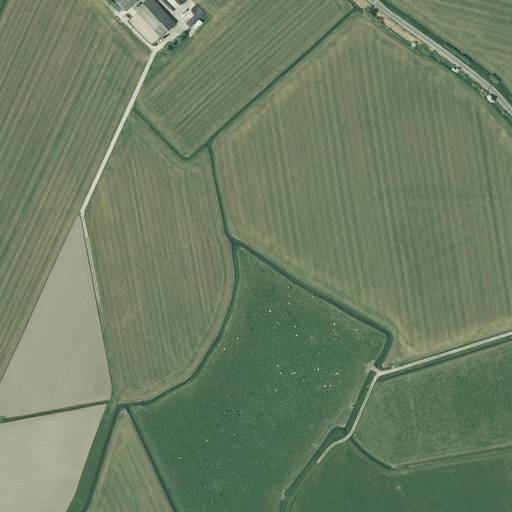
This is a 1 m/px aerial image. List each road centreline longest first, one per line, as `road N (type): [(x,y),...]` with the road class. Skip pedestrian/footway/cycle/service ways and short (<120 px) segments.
road 1 (track): [(157,0),(182,26),(156,48),(82,210),(115,397)]
road 2 (track): [(511,332),(378,374),(352,430),(317,462)]
road 3 (tertiary): [(511,112),(371,0)]
